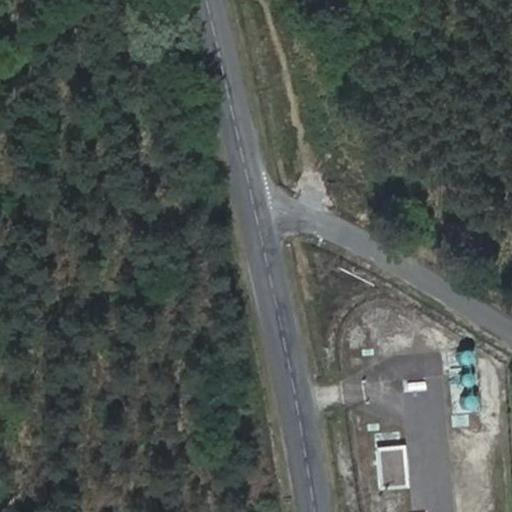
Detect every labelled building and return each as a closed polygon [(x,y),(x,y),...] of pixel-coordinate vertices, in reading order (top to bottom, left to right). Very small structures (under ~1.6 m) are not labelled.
[(469,355),(474,359),(481,358),(483,353),(483,348),(481,344),(477,344),(473,344),(470,346),(468,350),(469,355)] [(477,377),(483,376),(485,371),(484,366),(480,363),(475,363),(471,365),(470,368),(469,372),(472,376),(477,377)] [(487,394),(485,387),(481,384),(477,384),(473,386),(472,391),(473,396),(476,400),(482,400),(485,398),(487,394)] [(415,432),(404,432),(406,442),(416,441),(415,432)] [(397,433),(387,434),(388,443),(398,442),(397,433)] [(416,448),(388,450),(392,486),(420,483),(416,448)]
